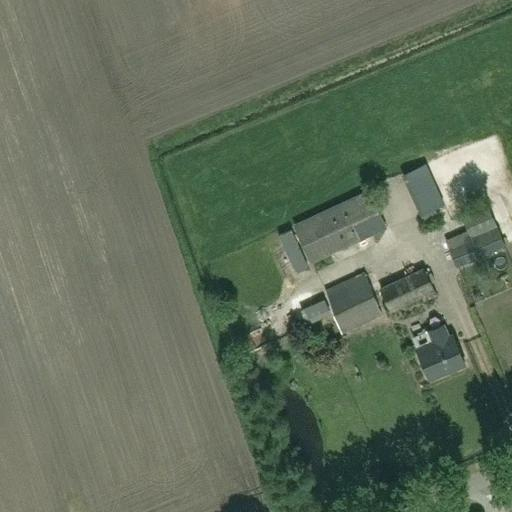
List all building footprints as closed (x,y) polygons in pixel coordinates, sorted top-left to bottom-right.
[(447,208),(436,164),(413,170),(424,213),(447,208)] [(312,261),(339,248),(386,227),(369,190),(295,224),(312,261)] [(469,230),(447,239),(459,266),(505,246),(486,204),(462,215),(469,230)] [(425,268),(381,289),(391,310),(422,295),(424,300),(437,294),(425,268)] [(364,272),(324,291),(343,332),(384,313),(364,272)] [(329,310),(324,296),(300,306),(306,320),(329,310)] [(417,348),(430,378),(466,362),(453,333),(450,334),(445,323),(429,329),(434,341),(417,348)]
